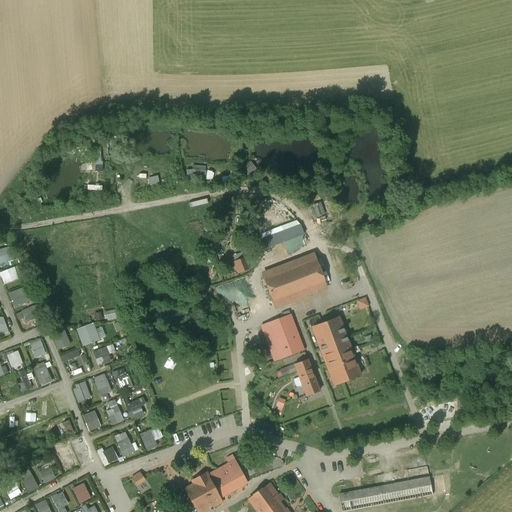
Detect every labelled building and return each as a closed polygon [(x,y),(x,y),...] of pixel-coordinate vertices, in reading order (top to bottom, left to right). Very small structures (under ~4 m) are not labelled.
[(95,146),(94,170),(103,170),(104,146),(95,146)] [(251,162),(241,169),(248,177),(258,170),(251,162)] [(207,167),(193,165),(192,174),(206,176),(207,167)] [(320,204),(311,207),(315,218),(324,215),(320,204)] [(303,223),(267,235),(271,245),(306,234),(303,223)] [(0,264),(18,258),(14,245),(0,249),(0,264)] [(314,253),(262,273),(275,309),(327,289),(314,253)] [(245,258),(234,262),(238,273),(249,269),(245,258)] [(21,264),(17,266),(20,276),(25,274),(21,264)] [(1,271),(5,284),(20,278),(16,266),(1,271)] [(24,301),(22,294),(19,295),(18,292),(11,293),(14,304),(24,301)] [(365,299),(357,302),(360,309),(368,306),(365,299)] [(36,306),(17,311),(20,321),(39,315),(36,306)] [(107,319),(120,318),(119,308),(105,310),(107,319)] [(0,315),(0,329),(1,329),(1,334),(8,334),(8,315),(0,315)] [(275,362),(304,351),(291,315),(261,326),(275,362)] [(338,318),(313,328),(321,349),(327,365),(334,385),(343,382),(360,376),(338,318)] [(96,322),(78,327),(83,345),(101,340),(96,322)] [(65,327),(52,332),(59,349),(72,343),(65,327)] [(28,345),(31,361),(43,359),(40,343),(28,345)] [(114,343),(94,351),(100,366),(114,360),(111,353),(117,350),(114,343)] [(8,352),(13,367),(24,363),(20,348),(8,352)] [(64,361),(82,355),(79,349),(62,355),(64,361)] [(319,391),(307,360),(293,365),(297,374),(305,397),(319,391)] [(35,365),(41,385),(53,381),(47,361),(35,365)] [(69,366),(72,376),(81,373),(78,363),(69,366)] [(128,366),(113,371),(121,392),(136,386),(128,366)] [(26,369),(19,372),(27,390),(34,387),(26,369)] [(96,376),(102,401),(114,398),(107,373),(96,376)] [(11,379),(0,383),(0,385),(6,400),(17,395),(11,379)] [(88,381),(74,385),(79,401),(92,397),(88,381)] [(146,412),(143,406),(148,404),(145,396),(131,402),(129,396),(124,398),(132,418),(146,412)] [(105,403),(114,424),(126,419),(117,398),(105,403)] [(285,401),(279,399),(277,406),(278,407),(276,414),(280,416),(284,404),(285,401)] [(91,431),(103,426),(96,409),(84,414),(91,431)] [(160,425),(141,433),(148,450),(160,446),(157,439),(165,436),(160,425)] [(125,456),(137,450),(127,430),(116,436),(125,456)] [(106,450),(104,447),(98,450),(106,466),(120,458),(114,445),(106,450)] [(74,468),(68,456),(72,454),(69,447),(57,453),(66,472),(74,468)] [(235,461),(207,476),(206,473),(192,481),(194,484),(185,489),(190,497),(185,500),(187,502),(189,506),(193,504),(198,511),(212,504),(220,499),(220,498),(243,486),(247,483),(235,461)] [(47,483),(58,477),(51,464),(40,470),(47,483)] [(20,473),(29,492),(40,487),(31,468),(20,473)] [(144,478),(138,470),(130,475),(135,484),(144,478)] [(12,500),(24,494),(14,475),(2,481),(12,500)] [(429,478),(339,495),(341,511),(343,511),(432,496),(429,478)] [(73,488),(81,503),(93,497),(86,482),(73,488)] [(278,496),(270,486),(269,484),(249,499),(258,511),(288,511),(286,509),(284,510),(278,502),(283,499),(279,495),(278,496)] [(69,511),(66,505),(70,503),(64,490),(52,496),(60,511),(69,511)] [(40,511),(52,511),(48,499),(38,503),(40,511)]
